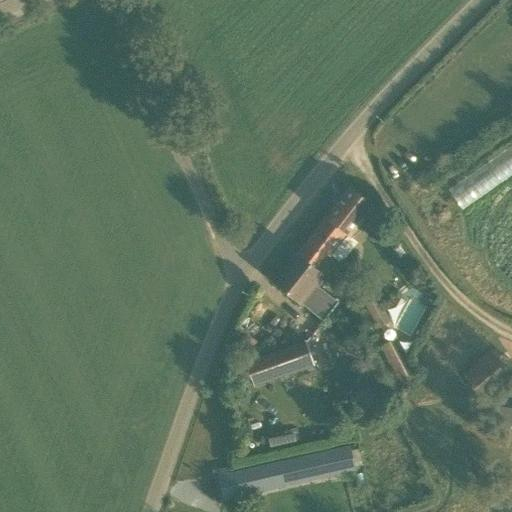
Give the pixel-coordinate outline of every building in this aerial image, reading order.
[(346,246),(374,207),(348,187),(325,217),(326,218),(308,240),(319,249),(318,250),(330,261),(343,244),(346,246)] [(330,261),(318,250),(319,249),(308,240),(297,255),(296,254),(274,283),(304,304),(320,283),(325,277),(320,274),(324,269),(330,261)] [(386,311),(368,280),(355,287),(376,324),(379,323),(380,326),(388,321),(387,319),(389,317),(386,311)] [(396,338),(389,342),(380,346),(391,367),(389,369),(393,376),(396,374),(401,383),(416,376),(396,338)] [(306,340),(272,352),(281,377),(315,365),(306,340)] [(493,351),(492,352),(476,365),(464,375),(474,388),(503,364),(493,351)] [(511,397),(496,408),(511,431),(511,397)] [(284,440),(309,437),(308,429),(283,433),(284,440)] [(336,449),(254,468),(234,472),(239,496),(259,491),(341,472),(336,449)]
